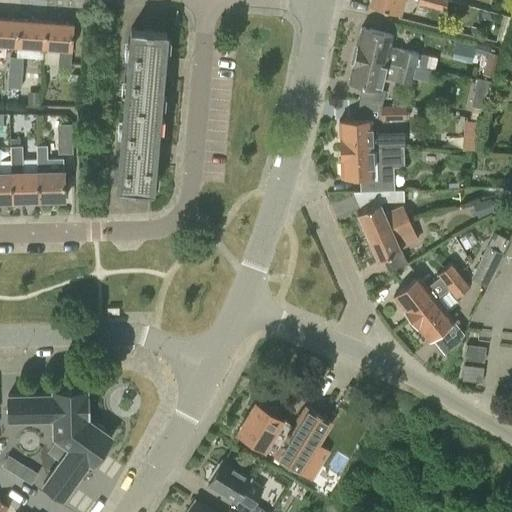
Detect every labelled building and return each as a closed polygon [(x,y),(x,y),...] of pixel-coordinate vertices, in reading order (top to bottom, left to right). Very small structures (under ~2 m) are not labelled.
[(369,0),(369,4),(399,12),(402,0),(369,0)] [(417,0),(417,2),(444,10),(446,0),(417,0)] [(0,44),(18,46),(20,19),(0,17),(0,44)] [(44,48),(46,21),(20,19),(18,46),(44,48)] [(70,66),(73,23),(46,21),(44,48),(58,49),(57,65),(70,66)] [(361,27),(354,55),(414,69),(418,53),(389,46),(392,34),(361,27)] [(130,28),(116,188),(152,191),(154,166),(164,58),(166,31),(130,28)] [(487,53),(488,47),(475,44),(474,50),(487,53)] [(487,52),(482,75),(490,77),(495,54),(487,52)] [(411,85),(414,69),(354,55),(348,81),(378,89),(381,78),(411,85)] [(9,57),(8,73),(21,74),(22,58),(9,57)] [(20,89),(21,74),(8,73),(7,88),(20,89)] [(27,91),(27,106),(39,106),(39,91),(27,91)] [(380,107),(380,120),(406,119),(406,106),(380,107)] [(463,148),(475,148),(476,118),(464,118),(463,148)] [(370,120),(339,121),(340,150),(402,148),(402,132),(371,133),(370,120)] [(58,122),(59,150),(74,150),(73,122),(58,122)] [(47,144),(36,144),(35,159),(47,159),(47,144)] [(10,146),(11,172),(10,172),(12,200),(36,200),(36,171),(23,171),(22,145),(10,146)] [(402,148),(340,150),(340,158),(341,176),(359,175),(359,191),(385,190),(393,190),(392,166),(403,165),(403,162),(402,148)] [(63,170),(36,171),(36,200),(64,199),(63,170)] [(0,200),(12,200),(10,172),(0,171),(0,200)] [(393,190),(385,190),(386,201),(403,201),(403,189),(393,190)] [(472,204),(477,219),(496,212),(490,197),(472,204)] [(361,210),(357,212),(365,231),(379,225),(381,232),(409,219),(402,205),(384,214),(379,202),(361,210)] [(377,260),(399,250),(398,246),(416,238),(413,231),(409,219),(381,232),(379,225),(365,231),(377,260)] [(502,252),(486,245),(471,278),(487,286),(502,252)] [(451,262),(436,274),(445,285),(460,274),(451,262)] [(469,285),(460,274),(445,285),(448,289),(449,290),(454,297),(469,285)] [(418,276),(393,295),(411,319),(437,299),(418,276)] [(428,339),(453,320),(446,311),(458,302),(454,297),(449,290),(448,289),(437,299),(411,319),(428,339)] [(466,356),(481,359),(485,346),(469,342),(466,356)] [(42,484),(62,498),(88,461),(91,464),(111,436),(87,418),(87,417),(89,416),(88,392),(86,392),(86,388),(52,389),(52,393),(7,394),(8,418),(53,417),(53,436),(68,447),(42,484)] [(323,460),(313,453),(332,421),(305,405),(297,419),(293,425),(279,417),(279,416),(279,414),(279,413),(279,412),(278,411),(278,410),(277,409),(276,408),(275,408),(274,407),(272,407),(271,407),(270,407),(269,408),(268,408),(267,409),(254,402),(236,432),(264,448),(267,443),(278,449),(273,456),(311,480),(323,460)] [(237,498),(249,506),(244,511),(267,511),(253,503),(263,487),(249,479),(250,477),(222,460),(208,483),(236,500),(237,498)] [(20,476),(31,482),(36,473),(26,467),(20,476)] [(18,511),(17,511),(16,511),(14,511),(0,500),(0,511),(18,511)] [(214,511),(195,500),(187,511),(214,511)]
